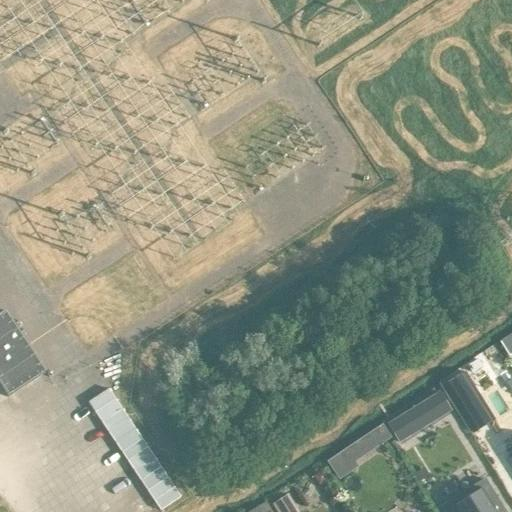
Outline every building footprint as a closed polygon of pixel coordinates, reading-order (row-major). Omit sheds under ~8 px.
[(0,384),(8,396),(46,371),(4,309),(0,311),(0,384)] [(511,334),(502,341),(511,356),(511,354),(511,334)] [(467,365),(472,372),(482,366),(477,359),(467,365)] [(473,432),(495,419),(465,372),(444,385),(473,432)] [(439,392),(423,402),(435,420),(450,410),(439,392)] [(398,443),(418,430),(407,412),(386,425),(398,443)] [(341,451),(326,460),(338,479),(353,470),(341,451)] [(508,511),(487,478),(442,506),(445,511),(508,511)] [(276,511),(298,511),(299,511),(288,495),(272,505),(276,511)] [(249,511),(272,511),(266,502),(249,511)]
